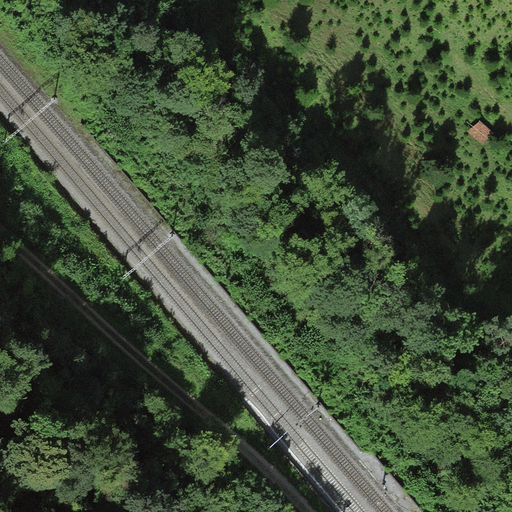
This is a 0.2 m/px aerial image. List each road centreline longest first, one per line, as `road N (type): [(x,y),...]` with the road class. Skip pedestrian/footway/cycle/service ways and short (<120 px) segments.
road 1 (track): [(164,0),(275,95),(511,336)]
road 2 (track): [(305,511),(0,235)]
road 3 (track): [(409,0),(511,117)]
